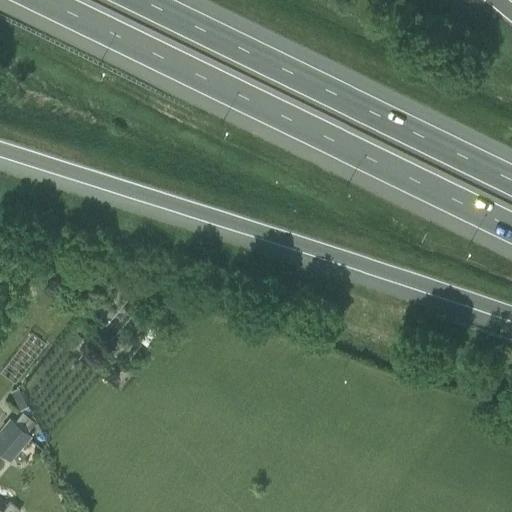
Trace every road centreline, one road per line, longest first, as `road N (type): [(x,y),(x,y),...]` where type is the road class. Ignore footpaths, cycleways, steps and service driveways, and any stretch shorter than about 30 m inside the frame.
road 1 (motorway): [(26,0),(511,233)]
road 2 (motorway): [(0,150),(511,314)]
road 3 (motorway): [(511,179),(145,0)]
